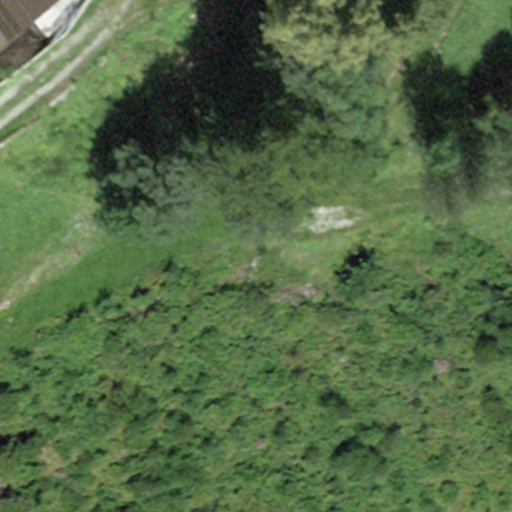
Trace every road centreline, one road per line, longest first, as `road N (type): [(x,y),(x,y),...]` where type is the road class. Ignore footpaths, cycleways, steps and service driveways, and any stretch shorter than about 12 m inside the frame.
road 1 (track): [(441,0),(348,135),(268,202),(511,175)]
road 2 (track): [(0,112),(138,0)]
